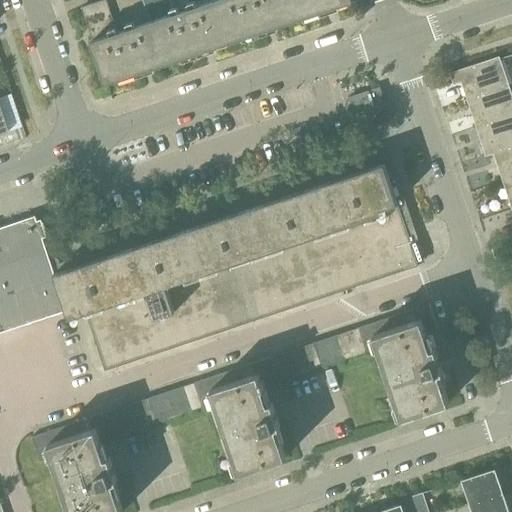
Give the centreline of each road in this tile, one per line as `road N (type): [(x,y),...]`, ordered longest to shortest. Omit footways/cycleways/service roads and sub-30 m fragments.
road 1 (residential): [(0,424),(469,270)]
road 2 (residential): [(82,142),(395,40)]
road 3 (residential): [(254,511),(511,424)]
road 4 (residential): [(469,270),(395,40)]
road 5 (residential): [(82,142),(34,0)]
road 6 (residential): [(511,388),(469,270)]
road 7 (residential): [(395,40),(511,0)]
